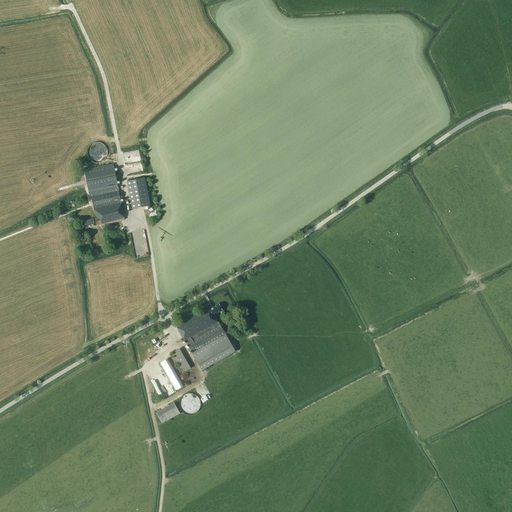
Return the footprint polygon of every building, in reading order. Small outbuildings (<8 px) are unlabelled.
[(96,162),(98,163),(100,162),(102,162),(104,160),(105,159),(106,157),(107,155),(108,154),(108,152),(107,150),(107,148),(105,146),(104,144),(102,143),(101,142),(99,142),(97,142),(95,142),(92,143),(91,144),(89,146),(88,147),(88,149),(87,151),(87,153),(88,155),(88,157),(90,159),(91,160),(92,161),(94,162),(96,162)] [(134,151),(125,153),(126,163),(131,162),(131,161),(135,160),(136,162),(142,161),(141,156),(136,157),(136,159),(131,160),(130,156),(127,156),(127,155),(137,153),(136,150),(134,151)] [(119,191),(113,163),(85,169),(90,194),(92,197),(96,218),(83,221),(85,228),(99,224),(100,226),(125,219),(119,191)] [(147,190),(145,177),(127,181),(132,208),(150,205),(154,204),(151,189),(147,190)] [(215,314),(216,314),(223,310),(219,303),(206,311),(205,308),(176,325),(191,352),(225,333),(215,314)] [(235,351),(226,334),(192,353),(202,370),(235,351)] [(180,348),(171,352),(183,373),(191,368),(180,348)] [(184,414),(187,415),(191,415),(194,414),(196,412),(199,410),(200,407),(200,403),(199,400),(197,397),(195,395),(191,394),(188,394),(185,395),(182,397),(180,399),(179,402),(179,406),(180,409),(182,412),(184,414)] [(173,403),(156,413),(163,424),(180,413),(173,403)]
